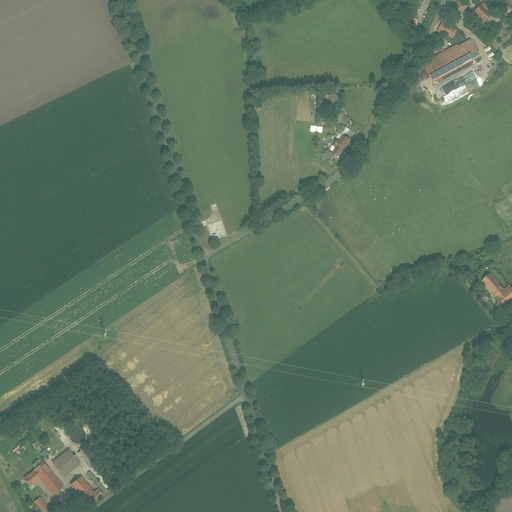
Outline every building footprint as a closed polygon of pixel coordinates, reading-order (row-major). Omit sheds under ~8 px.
[(469,6),(462,0),(461,0),(450,12),(457,19),(469,6)] [(494,15),(482,5),(474,14),(485,24),(494,15)] [(440,32),(451,38),(455,30),(444,24),(440,32)] [(482,59),(472,39),(424,64),(434,83),(482,59)] [(450,85),(451,93),(442,98),(442,100),(444,103),(445,103),(450,101),(451,102),(457,99),(455,94),(455,95),(450,85)] [(328,149),(325,154),(333,159),(336,154),(341,157),(352,139),(345,135),(349,128),(342,124),(337,133),(340,135),(334,147),(333,146),(330,150),(328,149)] [(491,273),(482,281),(507,308),(511,303),(511,287),(509,284),(505,288),(491,273)] [(38,447),(44,443),(40,439),(35,443),(38,447)] [(79,454),(89,465),(94,461),(90,456),(93,454),(88,447),(79,454)] [(45,459),(51,454),(47,449),(40,454),(45,459)] [(80,465),(69,450),(52,463),(64,478),(80,465)] [(63,488),(43,462),(22,479),(29,488),(39,480),(52,497),(63,488)] [(93,493),(81,479),(71,487),(88,508),(104,495),(98,488),(93,493)] [(45,511),(50,508),(40,497),(34,503),(41,511),(45,511)]
